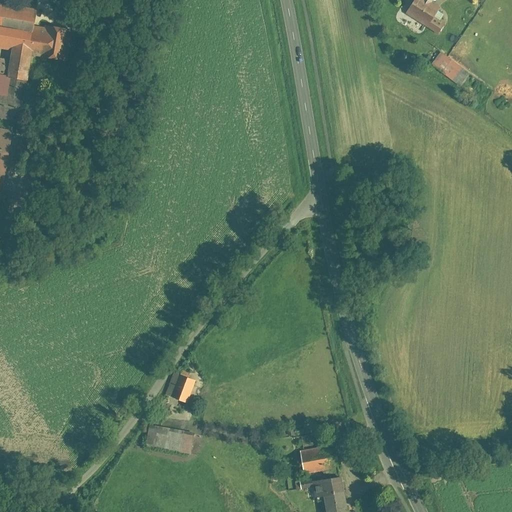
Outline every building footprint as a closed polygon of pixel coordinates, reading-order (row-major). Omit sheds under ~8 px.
[(428,0),(415,0),(408,13),(438,32),(444,23),(434,17),(440,7),(428,0)] [(0,45),(16,48),(12,76),(32,79),(36,52),(48,54),(48,58),(68,61),(73,27),(54,24),(53,31),(41,29),(44,9),(0,3),(0,5),(0,45)] [(461,66),(442,52),(432,64),(451,79),(461,66)] [(0,56),(0,70),(9,72),(11,59),(0,56)] [(461,66),(451,79),(460,85),(469,73),(461,66)] [(0,94),(8,96),(12,78),(0,76),(0,94)] [(8,96),(0,94),(0,118),(24,124),(29,100),(8,96)] [(0,172),(5,173),(12,131),(0,129),(0,172)] [(167,393),(172,395),(180,374),(174,372),(167,393)] [(195,379),(180,374),(172,395),(187,401),(195,379)] [(194,433),(150,425),(146,446),(190,454),(194,433)] [(321,439),(310,440),(310,447),(321,446),(321,439)] [(334,445),(299,452),(304,474),(339,466),(334,445)] [(349,511),(344,477),(315,482),(318,502),(327,501),(328,511),(349,511)]
